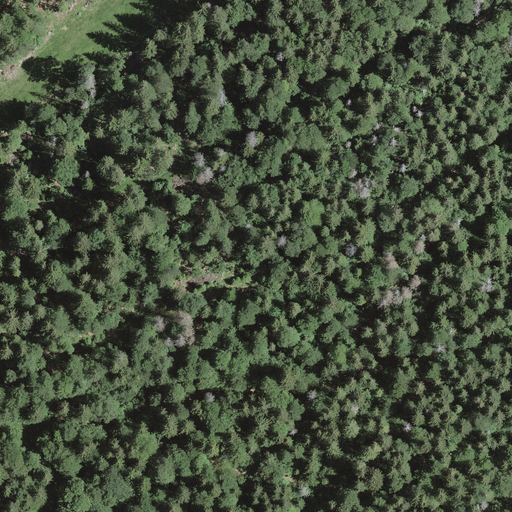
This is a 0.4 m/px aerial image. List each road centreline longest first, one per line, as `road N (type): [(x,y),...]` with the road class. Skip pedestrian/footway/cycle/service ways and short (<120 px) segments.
road 1 (track): [(0,283),(21,218),(186,166),(255,109),(354,73),(451,0)]
road 2 (track): [(0,426),(112,437),(259,477),(350,491),(400,490),(511,445)]
road 3 (track): [(0,389),(75,360),(178,303),(251,284)]
